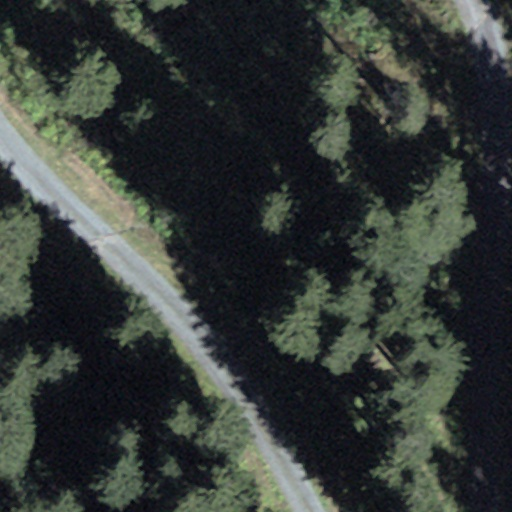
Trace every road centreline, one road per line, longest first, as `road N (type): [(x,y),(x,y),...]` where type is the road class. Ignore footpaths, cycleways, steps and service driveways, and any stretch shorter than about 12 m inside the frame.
road 1 (track): [(475,0),(500,125),(489,511)]
road 2 (track): [(308,511),(225,351),(0,146)]
